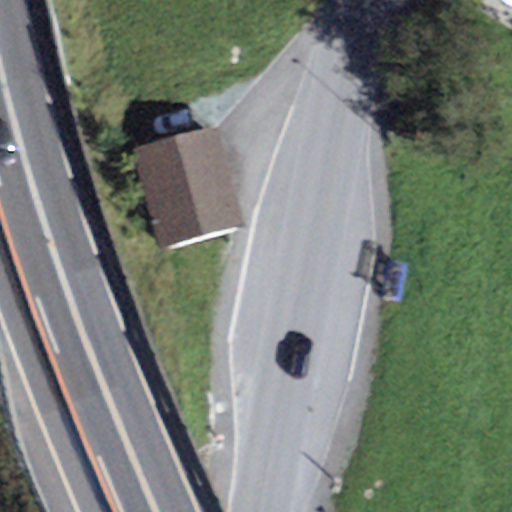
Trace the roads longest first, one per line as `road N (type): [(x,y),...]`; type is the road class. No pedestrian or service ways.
road 1 (primary): [(264,472),(359,0)]
road 2 (trunk): [(151,511),(40,259),(0,129)]
